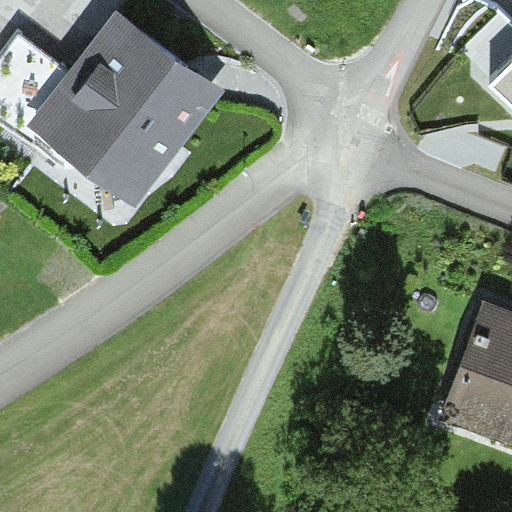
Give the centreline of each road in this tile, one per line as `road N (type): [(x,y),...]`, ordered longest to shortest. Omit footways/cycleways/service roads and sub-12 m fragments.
road 1 (residential): [(0,377),(367,120)]
road 2 (residential): [(205,511),(367,120)]
road 3 (residential): [(206,0),(367,120)]
road 4 (residential): [(367,120),(425,0)]
